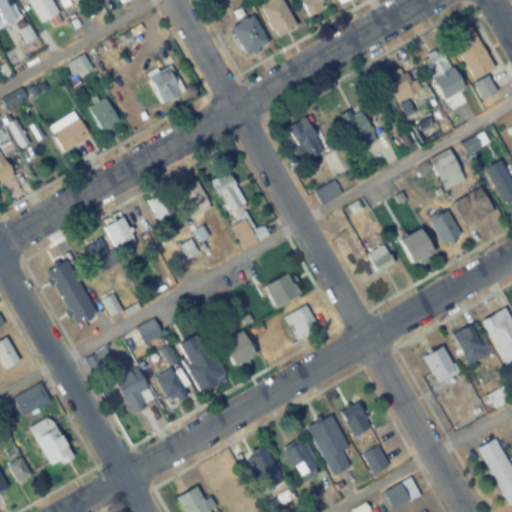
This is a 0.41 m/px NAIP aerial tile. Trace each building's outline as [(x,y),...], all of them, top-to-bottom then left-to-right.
[(0,0),(0,27),(13,20),(1,0),(0,0)] [(24,0),(37,24),(55,14),(47,0),(24,0)] [(267,0),(258,5),(275,37),(294,26),(280,0),(267,0)] [(323,8),(319,0),(297,0),(305,16),(323,8)] [(244,55),(267,44),(251,13),(228,24),(244,55)] [(448,37),(471,80),(492,68),(469,26),(448,37)] [(418,58),(430,80),(449,70),(437,48),(418,58)] [(181,92),(166,65),(145,76),(159,103),(181,92)] [(385,83),(401,116),(412,110),(406,97),(418,91),(407,69),(391,76),(393,79),(385,83)] [(480,99),(493,92),(485,77),(472,84),(480,99)] [(13,93),(0,99),(0,101),(2,107),(17,101),(13,93)] [(371,142),(359,108),(340,114),(352,149),(371,142)] [(294,146),(290,148),(298,163),(321,151),(303,117),(284,127),(294,146)] [(86,136),(76,118),(49,133),(59,151),(86,136)] [(415,141),(436,136),(431,119),(410,124),(415,141)] [(426,160),(442,188),(461,177),(445,149),(426,160)] [(0,181),(11,177),(1,153),(0,153),(0,181)] [(481,168),(499,204),(511,198),(511,189),(498,160),(481,168)] [(225,170),(209,178),(232,223),(227,225),(240,249),(266,236),(260,226),(255,228),(225,170)] [(338,193),(330,180),(311,191),(318,204),(338,193)] [(206,208),(195,181),(176,189),(188,216),(206,208)] [(488,214),(477,190),(450,202),(462,227),(488,214)] [(144,202),(158,220),(166,215),(152,196),(144,202)] [(426,221),(440,246),(457,236),(443,211),(426,221)] [(131,236),(119,216),(100,227),(112,247),(131,236)] [(405,263),(428,260),(424,233),(401,236),(405,263)] [(110,265),(99,239),(79,247),(91,273),(110,265)] [(176,246),(184,257),(193,251),(186,240),(176,246)] [(373,273),(391,264),(382,245),(363,254),(373,273)] [(261,287),(273,308),(298,293),(286,272),(261,287)] [(118,308),(108,293),(99,299),(108,314),(118,308)] [(315,328),(301,304),(280,316),(294,340),(315,328)] [(479,321),(506,370),(511,367),(511,350),(511,349),(511,327),(501,308),(479,321)] [(132,328),(140,342),(157,333),(149,318),(132,328)] [(449,335),(465,365),(487,353),(471,323),(449,335)] [(234,367),(254,355),(240,330),(220,342),(234,367)] [(196,390),(220,379),(198,333),(175,344),(196,390)] [(0,369),(16,362),(3,337),(0,338),(0,369)] [(431,382),(453,373),(442,347),(421,355),(431,382)] [(151,399),(134,367),(111,379),(127,411),(151,399)] [(151,380),(167,399),(181,388),(165,368),(151,380)] [(10,397),(46,468),(68,457),(40,404),(46,401),(37,383),(10,397)] [(486,393),(492,408),(508,401),(501,386),(486,393)] [(355,402),(337,411),(350,437),(368,427),(355,402)] [(329,476),(346,468),(337,451),(345,447),(328,415),(304,427),(329,476)] [(476,447),(503,505),(511,500),(511,474),(495,438),(476,447)] [(296,478),(316,466),(301,440),(280,452),(296,478)] [(280,482),(261,444),(242,454),(261,491),(280,482)] [(14,482),(27,474),(17,457),(4,465),(14,482)] [(417,495),(407,477),(380,492),(390,510),(417,495)] [(173,498),(181,511),(213,511),(206,499),(202,501),(194,486),(173,498)]
